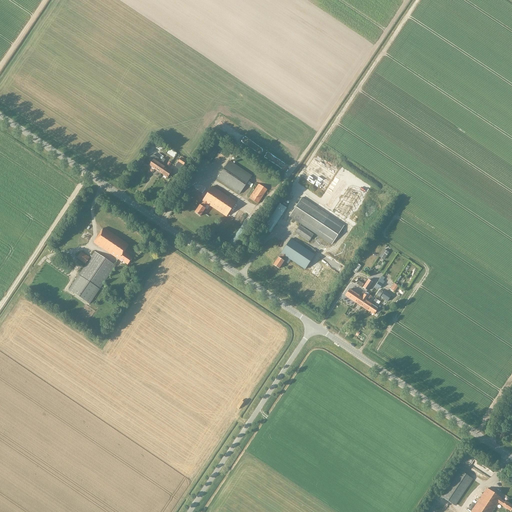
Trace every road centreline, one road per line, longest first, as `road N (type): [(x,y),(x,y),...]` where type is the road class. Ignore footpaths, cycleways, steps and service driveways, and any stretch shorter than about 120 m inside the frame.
road 1 (secondary): [(313,325),(0,115)]
road 2 (secondary): [(511,458),(313,325)]
road 3 (unclassified): [(189,511),(313,325)]
